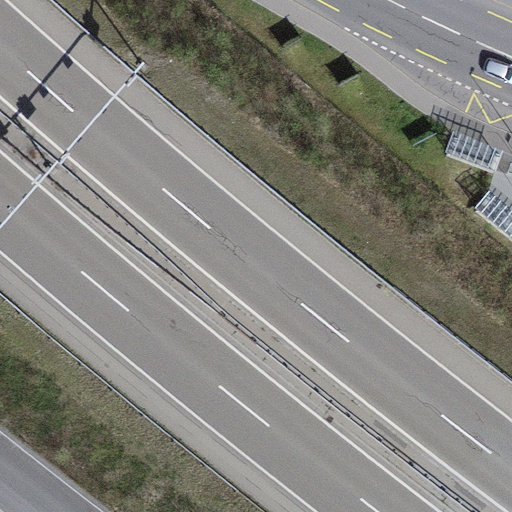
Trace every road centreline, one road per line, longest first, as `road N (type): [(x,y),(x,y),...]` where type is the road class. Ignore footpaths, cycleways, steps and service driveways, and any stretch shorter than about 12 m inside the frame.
road 1 (motorway): [(511,466),(327,322),(0,42)]
road 2 (motorway): [(0,204),(374,511)]
road 3 (primary): [(511,58),(387,0)]
